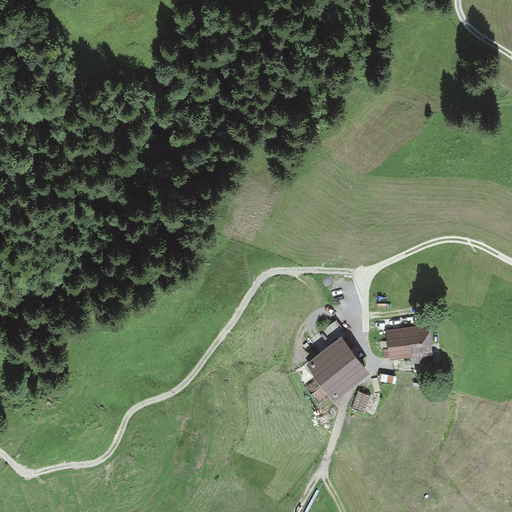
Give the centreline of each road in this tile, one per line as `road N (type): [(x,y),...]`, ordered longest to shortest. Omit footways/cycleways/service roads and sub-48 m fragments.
road 1 (track): [(368,274),(287,270),(261,279),(194,372),(135,407),(101,459),(29,473),(0,451)]
road 2 (track): [(368,274),(369,360),(343,402),(324,464),(344,511)]
road 3 (track): [(511,261),(447,239),(368,274)]
